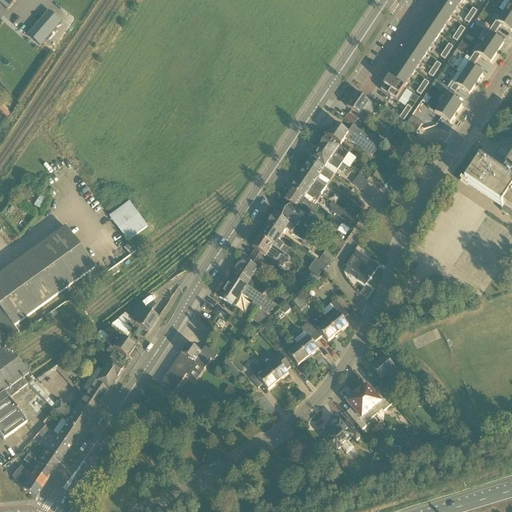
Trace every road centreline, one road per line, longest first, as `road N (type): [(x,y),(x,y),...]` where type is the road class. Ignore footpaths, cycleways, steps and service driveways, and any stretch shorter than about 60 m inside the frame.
road 1 (tertiary): [(386,3),(90,450)]
road 2 (residential): [(146,511),(291,425),(337,376),(374,314)]
road 3 (residential): [(374,314),(335,269),(424,138),(440,134),(461,145)]
road 4 (residential): [(374,314),(407,230),(461,145)]
